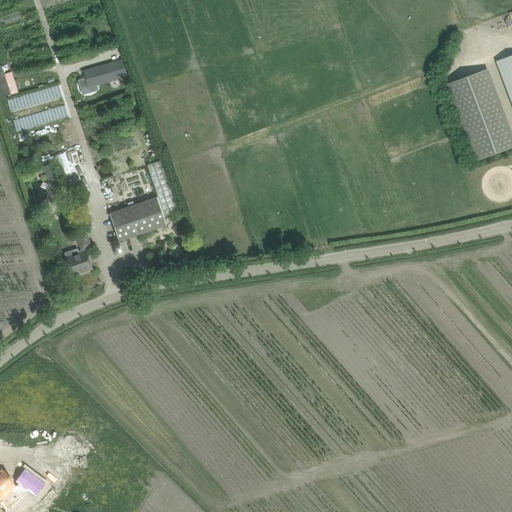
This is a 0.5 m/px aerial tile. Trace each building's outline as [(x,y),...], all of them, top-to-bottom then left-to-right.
[(511,55),(496,61),(511,103),(511,55)] [(122,61),(84,72),(88,87),(126,76),(122,61)] [(6,74),(13,94),(19,92),(13,71),(6,74)] [(511,153),(511,129),(489,71),(445,88),(477,168),(511,153)] [(157,196),(109,213),(119,242),(166,225),(163,216),(182,210),(165,158),(146,165),(157,196)] [(43,166),(48,180),(56,178),(52,163),(43,166)] [(64,253),(72,276),(92,269),(85,249),(92,247),(88,238),(77,242),(80,250),(78,251),(77,248),(64,253)] [(0,511),(3,511),(29,490),(34,495),(44,482),(25,467),(15,479),(17,481),(14,485),(1,470),(0,470),(0,511)]
